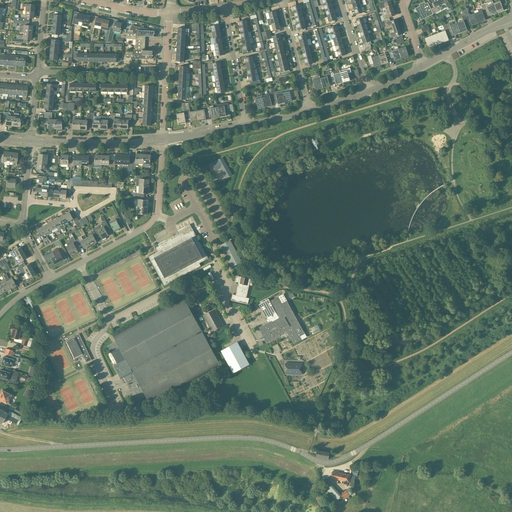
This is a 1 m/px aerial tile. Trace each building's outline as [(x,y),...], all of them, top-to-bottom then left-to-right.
[(352,3),(354,9),(361,7),(364,6),(361,0),(360,0),(359,0),(352,3)] [(431,0),(435,7),(431,8),(434,13),(441,10),(439,5),(445,2),(446,4),(448,8),(450,6),(446,0),(431,0)] [(385,7),(386,10),(393,8),(391,2),(384,4),(383,1),(380,2),(379,3),(381,8),(385,7)] [(497,13),(493,3),(492,1),(483,5),(485,12),(488,11),(490,16),(497,13)] [(500,1),(493,3),(497,13),(504,11),(500,1)] [(333,8),(331,2),(324,5),(326,10),(333,8)] [(421,20),(431,15),(433,14),(427,2),(425,3),(425,2),(421,4),(422,5),(415,8),(421,20)] [(472,26),(478,23),(475,13),(472,14),(468,13),(465,5),(461,6),(464,15),(467,22),(470,21),(472,26)] [(475,13),(478,23),(485,20),(484,18),(483,13),(485,12),(483,5),(480,6),(481,9),(478,10),(478,12),(475,13)] [(363,13),(361,7),(354,9),(356,15),(363,13)] [(333,8),(326,10),(328,16),(335,14),(333,8)] [(395,15),(393,8),(386,10),(387,14),(383,16),(385,21),(390,20),(389,17),(395,15)] [(33,18),(34,12),(25,11),(24,14),(21,14),(21,17),(21,18),(14,17),(13,20),(24,22),(24,18),(33,18)] [(72,23),(82,26),(84,15),(78,13),(77,17),(74,16),(72,23)] [(337,20),(335,14),(328,16),(330,22),(337,20)] [(91,27),(93,21),(90,20),(91,16),(84,15),(82,26),(88,27),(87,29),(91,30),(91,27)] [(463,21),(456,23),(460,33),(467,30),(464,23),(467,22),(464,15),(461,16),(463,21)] [(96,21),(93,21),(91,27),(91,30),(90,34),(93,35),(95,27),(95,25),(101,27),(103,19),(97,17),(96,21)] [(356,20),(358,26),(365,24),(363,18),(356,20)] [(110,31),(111,25),(109,24),(109,20),(106,20),(103,19),(101,27),(101,29),(107,30),(110,31)] [(391,25),(393,29),(400,26),(399,22),(397,22),(396,19),(390,21),(390,20),(385,21),(386,26),(391,25)] [(23,29),(23,32),(32,33),(32,26),(24,25),(24,22),(13,20),(13,23),(20,24),(20,28),(23,29)] [(111,25),(110,31),(107,42),(112,43),(114,32),(120,33),(122,23),(115,21),(114,25),(111,25)] [(452,31),(454,35),(460,33),(456,23),(453,24),(452,22),(449,23),(446,25),(449,32),(452,31)] [(366,30),(365,24),(358,26),(360,32),(366,30)] [(133,30),(133,33),(136,33),(136,35),(146,36),(155,37),(155,34),(154,34),(154,31),(144,28),(144,26),(141,25),(141,27),(131,25),(132,30),(133,30)] [(332,33),(339,31),(337,25),(330,27),(332,33)] [(445,31),(438,33),(442,43),(449,40),(446,33),(449,32),(446,25),(443,26),(445,31)] [(391,40),(395,38),(396,38),(395,36),(401,34),(400,31),(402,31),(400,26),(393,29),(394,33),(389,34),(391,40)] [(60,28),(53,27),(52,34),(60,35),(59,38),(71,39),(72,36),(71,35),(68,35),(63,35),(60,34),(60,32),(63,33),(64,28),(60,28)] [(368,35),(366,30),(360,32),(361,38),(368,35)] [(341,37),(339,31),(332,33),(334,39),(341,37)] [(431,34),(431,36),(435,45),(442,43),(438,33),(438,31),(431,34)] [(31,40),(32,33),(23,32),(23,36),(17,35),(16,39),(12,39),(11,42),(22,43),(22,39),(31,40)] [(147,50),(145,50),(146,36),(136,35),(136,33),(133,33),(127,33),(126,39),(136,39),(135,49),(134,49),(134,54),(126,54),(126,57),(130,57),(131,57),(131,60),(152,59),(152,56),(153,56),(154,53),(154,50),(147,50)] [(370,42),(368,35),(361,38),(363,44),(370,42)] [(435,45),(431,36),(425,38),(428,48),(435,45)] [(341,37),(334,39),(335,45),(342,43),(341,37)] [(71,42),(71,39),(59,38),(59,40),(52,39),(51,46),(59,47),(59,41),(71,42)] [(344,49),(342,43),(335,45),(337,51),(344,49)] [(250,44),(243,45),(244,52),(247,51),(248,53),(251,53),(251,50),(250,44)] [(405,46),(398,49),(401,58),(408,56),(405,46)] [(344,49),(337,51),(339,57),(346,55),(344,49)] [(391,49),(388,50),(390,57),(393,56),(395,61),(401,58),(398,49),(392,51),(391,49)] [(385,53),(378,55),(381,65),(389,63),(387,58),(390,57),(388,50),(384,51),(385,53)] [(83,61),(84,54),(77,54),(77,51),(74,51),(73,59),(77,59),(77,61),(83,61)] [(9,55),(1,55),(0,65),(8,65),(9,55)] [(17,56),(9,55),(8,65),(16,66),(17,56)] [(374,67),(381,65),(378,55),(372,57),(371,55),(367,56),(369,63),(373,62),(374,67)] [(25,56),(17,56),(16,66),(24,66),(25,56)] [(350,68),(340,70),(343,83),(350,81),(349,76),(352,75),(350,68)] [(327,76),(320,78),(323,88),(330,86),(329,81),(332,80),(330,73),(329,69),(325,70),(325,71),(326,75),(327,75),(327,76)] [(336,84),(343,83),(340,70),(330,73),(332,80),(335,79),(336,84)] [(316,90),(323,88),(320,78),(320,76),(310,78),(311,86),(315,85),(316,90)] [(55,79),(49,79),(49,83),(48,83),(47,90),(55,91),(57,91),(59,91),(59,88),(59,85),(55,84),(55,79)] [(2,84),(1,94),(10,94),(11,84),(2,84)] [(10,94),(18,95),(19,85),(11,84),(10,94)] [(19,85),(18,95),(27,96),(27,86),(19,85)] [(294,95),(293,92),(293,89),(292,88),(292,87),(289,88),(282,90),(283,93),(285,103),(292,101),(291,98),(294,97),(294,95)] [(272,93),(274,101),(277,101),(278,104),(285,103),(283,93),(276,94),(274,88),(271,89),(272,93)] [(272,93),(262,95),(265,107),(272,106),(271,102),(274,101),(272,93)] [(258,109),(265,107),(262,95),(255,97),(255,96),(252,96),(253,105),(257,104),(258,109)] [(188,118),(186,103),(182,103),(184,112),(177,113),(178,124),(186,123),(185,119),(188,118)] [(189,103),(186,103),(188,118),(191,118),(192,122),(199,120),(197,110),(190,111),(189,103)] [(217,105),(217,107),(219,117),(226,116),(225,112),(228,112),(228,108),(229,108),(228,103),(217,105)] [(214,105),(207,106),(208,115),(211,115),(212,118),(219,117),(217,107),(214,107),(214,105)] [(204,109),(197,110),(199,120),(206,119),(205,116),(208,115),(207,106),(204,107),(204,109)] [(5,125),(12,126),(13,117),(8,116),(8,113),(4,112),(3,120),(6,120),(5,125)] [(48,119),(48,128),(55,128),(56,120),(52,119),(52,112),(51,112),(45,112),(44,117),(48,117),(48,119)] [(14,113),(13,117),(12,126),(19,127),(20,122),(22,123),(23,118),(18,117),(18,114),(14,113)] [(87,123),(90,123),(91,113),(87,113),(87,121),(80,120),(80,129),(87,129),(87,123)] [(91,113),(90,123),(93,124),(93,128),(100,129),(101,119),(101,117),(94,116),(94,113),(91,113)] [(111,116),(111,123),(114,123),(114,128),(121,128),(122,117),(115,116),(115,113),(111,113),(111,116)] [(121,119),(121,128),(128,129),(128,124),(131,125),(132,120),(132,115),(125,114),(125,119),(121,119)] [(101,117),(101,119),(100,129),(107,129),(108,123),(111,123),(111,116),(108,116),(101,116),(101,117)] [(80,129),(80,120),(81,118),(73,118),(73,128),(80,129)] [(4,162),(9,162),(11,152),(4,151),(3,157),(0,156),(0,167),(3,167),(4,162)] [(18,153),(11,152),(9,162),(12,163),(12,165),(16,165),(18,153)] [(139,163),(143,164),(144,155),(136,154),(136,160),(133,160),(133,167),(133,169),(135,169),(136,166),(138,166),(139,163)] [(61,159),(58,159),(58,163),(58,164),(68,164),(68,166),(71,166),(72,160),(68,160),(69,155),(61,155),(61,159)] [(72,160),(71,166),(71,169),(74,170),(74,164),(81,165),(82,156),(75,155),(75,160),(72,160)] [(95,161),(92,161),(92,168),(95,168),(95,164),(102,164),(103,155),(95,155),(95,161)] [(109,167),(112,167),(112,160),(109,160),(110,156),(103,155),(102,164),(109,165),(109,167)] [(116,163),(122,164),(123,155),(116,155),(115,161),(112,160),(112,167),(115,167),(116,163)] [(130,166),(133,167),(133,160),(130,160),(130,156),(123,155),(122,164),(127,164),(126,166),(130,166)] [(89,156),(82,156),(81,165),(89,165),(88,167),(92,168),(92,161),(89,161),(89,156)] [(222,157),(212,163),(216,170),(221,167),(227,178),(232,175),(222,157)] [(149,176),(142,176),(137,176),(136,186),(140,186),(149,187),(149,176)] [(8,178),(7,186),(14,187),(15,179),(8,178)] [(61,187),(61,190),(60,198),(66,198),(67,192),(70,193),(71,181),(68,180),(67,188),(62,187),(61,187)] [(148,194),(149,187),(140,186),(139,190),(137,190),(136,193),(133,193),(133,196),(143,196),(144,194),(148,194)] [(139,199),(139,207),(147,207),(148,200),(143,200),(143,196),(133,196),(133,199),(139,199)] [(79,220),(77,216),(73,218),(70,212),(64,215),(68,222),(71,220),(72,222),(73,222),(74,221),(78,228),(82,226),(79,220)] [(131,223),(126,213),(123,215),(128,224),(131,223)] [(121,229),(119,224),(122,222),(118,214),(114,216),(116,219),(109,223),(114,232),(121,229)] [(64,215),(59,218),(64,227),(66,226),(65,223),(68,222),(64,215)] [(59,218),(53,221),(57,228),(60,226),(61,228),(64,227),(59,218)] [(110,230),(105,220),(101,222),(102,224),(94,228),(98,237),(100,236),(102,239),(108,235),(106,232),(110,230)] [(53,221),(48,224),(51,231),(57,228),(53,221)] [(48,224),(42,227),(46,233),(51,231),(48,224)] [(164,286),(201,266),(199,263),(208,258),(190,224),(178,231),(179,233),(169,238),(158,244),(159,246),(156,248),(158,252),(148,257),(164,286)] [(43,235),(46,233),(42,227),(37,230),(39,233),(37,234),(40,241),(45,238),(43,235)] [(92,235),(87,238),(90,245),(96,242),(94,238),(97,236),(94,231),(91,232),(92,235)] [(77,243),(76,240),(73,236),(71,238),(71,240),(70,240),(69,244),(70,245),(66,247),(71,255),(78,252),(75,245),(77,243)] [(90,245),(87,238),(83,240),(82,237),(79,238),(79,239),(76,240),(77,243),(79,246),(82,244),(84,248),(90,245)] [(232,267),(242,262),(230,240),(221,245),(232,267)] [(14,258),(16,256),(23,252),(20,247),(13,251),(11,252),(14,258)] [(64,259),(63,259),(62,256),(61,256),(58,249),(53,251),(55,256),(52,258),(55,264),(64,259)] [(17,263),(19,266),(24,263),(23,260),(26,258),(23,252),(16,256),(18,260),(16,261),(17,263)] [(24,269),(25,273),(32,269),(29,263),(25,265),(24,263),(19,266),(16,268),(18,272),(24,269)] [(35,274),(32,269),(25,273),(28,278),(35,274)] [(3,275),(5,279),(6,282),(10,288),(15,285),(12,279),(9,280),(6,274),(3,275)] [(232,294),(231,300),(248,304),(249,298),(246,297),(249,285),(252,286),(254,279),(249,278),(249,277),(242,275),(241,277),(237,276),(235,282),(238,282),(235,295),(232,294)] [(5,291),(10,288),(6,282),(5,279),(2,281),(3,283),(1,284),(5,291)] [(258,327),(267,343),(280,335),(280,334),(286,331),(293,344),(302,339),(307,337),(305,333),(287,300),(283,294),(279,296),(270,301),(269,299),(259,304),(267,320),(268,319),(269,321),(258,327)] [(220,365),(183,297),(112,336),(116,341),(113,343),(107,346),(111,352),(117,364),(113,366),(121,379),(122,378),(126,386),(127,385),(132,394),(136,401),(145,396),(150,404),(220,365)] [(212,331),(223,325),(215,309),(203,315),(212,331)] [(311,328),(313,333),(321,330),(318,325),(311,328)] [(20,331),(13,329),(12,328),(11,332),(12,333),(11,337),(18,339),(22,340),(21,344),(26,345),(29,338),(23,336),(23,337),(19,336),(20,331)] [(68,341),(75,356),(82,352),(86,362),(92,360),(79,333),(74,336),(75,338),(68,341)] [(233,373),(249,364),(242,349),(242,347),(240,346),(237,342),(221,351),(233,373)] [(17,363),(18,358),(11,356),(10,359),(7,358),(3,357),(3,358),(2,358),(1,362),(2,362),(1,364),(13,367),(14,362),(17,363)] [(302,375),(302,363),(285,363),(285,374),(302,375)] [(16,371),(8,369),(7,372),(0,370),(0,377),(10,380),(9,382),(15,384),(17,378),(14,377),(16,371)] [(12,403),(15,398),(10,395),(2,390),(2,391),(0,391),(0,400),(6,403),(7,400),(12,403)] [(8,413),(0,408),(0,423),(2,424),(5,418),(18,425),(22,416),(9,410),(8,413)] [(330,453),(317,450),(316,457),(329,459),(330,453)] [(331,478),(335,479),(334,482),(337,482),(338,480),(344,481),(343,483),(348,484),(348,482),(349,482),(350,475),(332,471),(331,478)] [(349,488),(341,493),(331,483),(325,488),(337,501),(342,497),(344,499),(353,493),(352,493),(349,488)]
